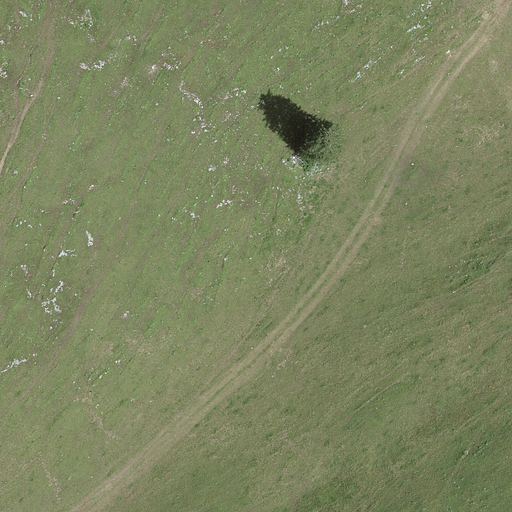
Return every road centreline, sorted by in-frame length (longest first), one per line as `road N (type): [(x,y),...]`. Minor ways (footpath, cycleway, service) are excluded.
road 1 (track): [(80,511),(161,450),(297,308),(511,131)]
road 2 (track): [(508,0),(436,96),(415,145),(438,208),(511,258)]
